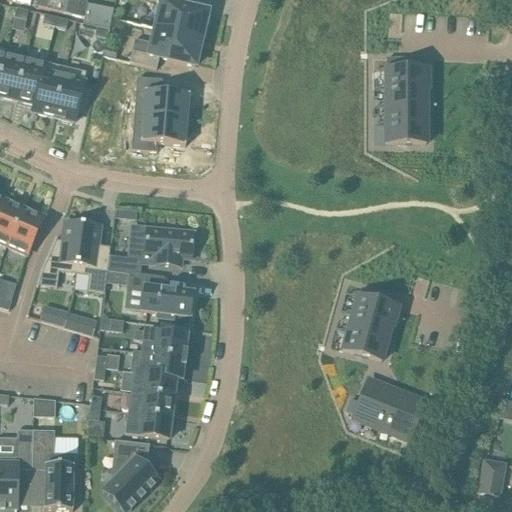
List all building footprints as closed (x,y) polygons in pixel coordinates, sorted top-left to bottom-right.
[(33,0),(32,8),(63,15),(65,0),(33,0)] [(72,0),(69,17),(83,19),(86,2),(74,0),(72,0)] [(146,0),(147,1),(161,4),(155,30),(202,41),(208,14),(181,8),(182,0),(146,0)] [(83,23),(83,25),(109,31),(112,18),(113,11),(87,6),(84,21),(83,23)] [(28,13),(16,10),(14,20),(25,22),(28,13)] [(54,29),(56,20),(44,17),(42,26),(54,29)] [(56,20),(54,29),(65,32),(67,23),(56,20)] [(108,32),(97,29),(94,39),(106,41),(108,32)] [(156,72),(159,60),(195,68),(202,41),(155,30),(149,56),(132,52),(129,65),(156,72)] [(104,50),(102,58),(114,60),(115,61),(117,53),(104,50)] [(25,62),(5,57),(0,78),(0,99),(15,103),(25,62)] [(387,61),(386,73),(396,73),(396,61),(395,61),(387,61)] [(396,61),(396,73),(406,73),(406,61),(396,61)] [(406,61),(406,73),(415,73),(415,61),(406,61)] [(415,61),(415,73),(425,73),(425,61),(415,61)] [(45,66),(25,62),(15,103),(35,107),(33,115),(45,66)] [(33,115),(53,120),(65,69),(45,65),(45,66),(35,107),(33,115)] [(53,120),(74,125),(86,74),(65,69),(53,120)] [(386,73),(386,92),(426,92),(426,73),(425,73),(415,73),(406,73),(396,73),(386,73)] [(137,80),(134,118),(187,123),(189,97),(161,95),(162,82),(137,80)] [(386,92),(386,110),(426,110),(426,92),(386,92)] [(386,110),(386,128),(426,128),(426,110),(386,110)] [(134,118),(131,153),(156,155),(157,146),(185,148),(187,123),(134,118)] [(386,128),(386,147),(426,147),(426,128),(386,128)] [(23,210),(5,202),(0,212),(0,246),(6,249),(23,210)] [(43,219),(23,210),(6,249),(26,258),(43,219)] [(125,222),(135,223),(136,214),(126,213),(125,222)] [(41,272),(36,288),(57,290),(59,275),(76,277),(82,227),(64,225),(62,244),(54,243),(41,272)] [(82,227),(76,277),(89,278),(87,294),(104,296),(107,273),(109,259),(110,250),(99,248),(101,229),(82,227)] [(129,276),(139,277),(141,263),(139,263),(140,257),(154,258),(153,267),(180,269),(181,261),(191,262),(193,235),(180,234),(146,231),(132,230),(129,262),(109,259),(107,273),(120,275),(129,276)] [(120,275),(118,287),(128,289),(129,276),(120,275)] [(128,289),(139,291),(144,292),(143,301),(142,314),(157,316),(156,320),(173,322),(173,320),(174,318),(181,319),(189,320),(190,314),(192,302),(191,302),(192,300),(192,296),(161,292),(163,280),(139,277),(129,276),(128,289)] [(362,291),(359,300),(371,303),(373,294),(362,291)] [(373,294),(371,303),(382,307),(385,297),(373,294)] [(385,297),(382,307),(394,310),(397,300),(385,297)] [(357,300),(352,318),(391,329),(396,310),(394,310),(382,307),(371,303),(359,300),(357,300)] [(0,310),(8,313),(10,305),(0,301),(0,310)] [(72,317),(68,331),(99,340),(100,333),(101,326),(72,317)] [(352,318),(347,335),(386,346),(391,329),(352,318)] [(101,321),(101,326),(100,333),(109,334),(110,322),(101,321)] [(132,354),(136,355),(186,361),(187,353),(185,353),(186,340),(135,333),(133,343),(143,344),(142,355),(132,353),(132,354)] [(347,335),(342,354),(381,364),(386,346),(347,335)] [(130,375),(134,375),(181,381),(182,377),(183,369),(185,369),(186,361),(136,355),(132,354),(130,370),(130,375)] [(104,371),(105,360),(96,359),(95,370),(104,371)] [(95,370),(94,382),(103,383),(104,371),(95,370)] [(131,395),(173,400),(174,394),(176,381),(181,382),(181,381),(134,375),(130,375),(130,376),(134,376),(131,395)] [(350,402),(345,414),(354,418),(353,421),(381,432),(396,394),(368,382),(359,406),(350,402)] [(396,394),(381,432),(409,443),(410,440),(419,444),(424,432),(415,428),(424,405),(396,394)] [(173,400),(131,395),(129,416),(171,421),(173,400)] [(99,412),(100,400),(92,399),(90,411),(99,412)] [(36,419),(58,419),(58,401),(37,401),(36,419)] [(511,403),(505,402),(502,414),(511,415),(511,403)] [(90,411),(88,422),(97,423),(99,412),(90,411)] [(171,421),(129,416),(126,437),(168,442),(171,421)] [(53,456),(54,434),(32,433),(31,473),(45,474),(43,511),(71,511),(72,486),(76,486),(77,457),(53,456)] [(107,497),(122,511),(128,511),(129,511),(130,511),(131,511),(135,508),(134,506),(139,501),(141,503),(145,498),(144,497),(149,492),(150,493),(155,488),(153,487),(157,483),(146,472),(147,460),(149,447),(115,443),(115,444),(113,459),(125,460),(125,461),(124,470),(123,472),(109,485),(113,488),(115,490),(107,497)] [(506,467),(484,464),(481,473),(477,496),(500,500),(506,467)] [(0,465),(0,511),(13,511),(15,511),(17,466),(0,465)]
